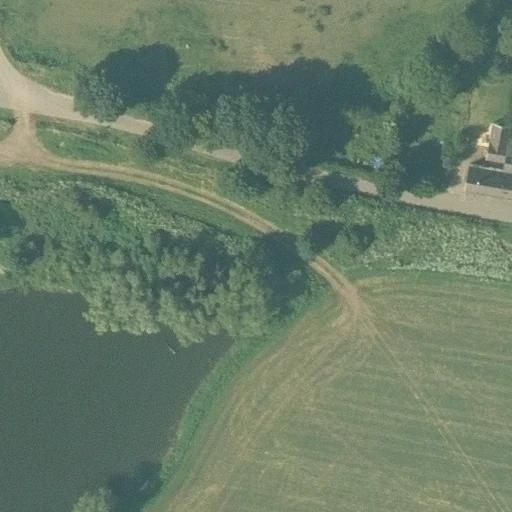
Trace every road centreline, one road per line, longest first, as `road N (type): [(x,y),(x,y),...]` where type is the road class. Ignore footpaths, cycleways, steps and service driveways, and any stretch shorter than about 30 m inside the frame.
road 1 (unclassified): [(511,214),(373,190),(0,96)]
road 2 (track): [(0,143),(133,162),(253,226),(365,303)]
